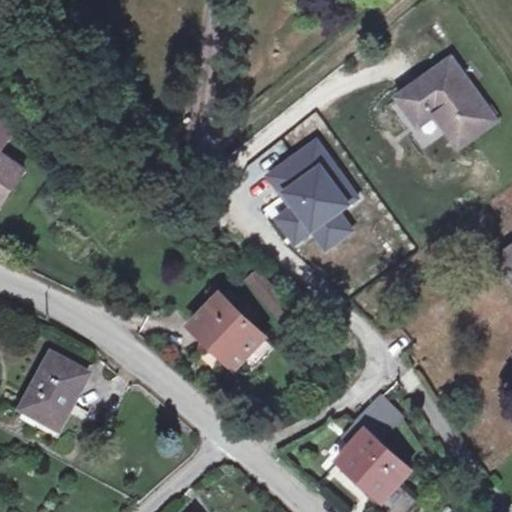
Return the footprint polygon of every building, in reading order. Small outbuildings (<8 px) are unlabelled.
[(452,59),(400,98),(417,121),(433,109),(460,147),(497,121),(452,59)] [(0,206),(25,171),(11,162),(0,154),(0,151),(4,146),(16,130),(0,118),(0,206)] [(4,146),(0,151),(0,154),(11,162),(16,155),(4,146)] [(511,246),(496,258),(511,280),(511,246)] [(260,269),(250,278),(282,317),(282,333),(290,343),(308,328),(260,269)] [(219,296),(192,325),(235,366),(240,361),(263,337),(219,296)] [(263,337),(240,361),(249,370),(272,345),(263,337)] [(52,358),(25,409),(39,417),(38,420),(57,430),(70,405),(72,406),(88,377),(52,358)] [(354,444),(341,458),(363,478),(359,482),(381,502),(414,467),(382,438),(404,414),(383,395),(369,407),(360,418),(370,427),(354,444)] [(25,409),(23,412),(38,420),(39,417),(25,409)] [(360,418),(345,435),(354,444),(370,427),(360,418)] [(398,489),(386,504),(395,511),(403,511),(412,501),(398,489)]
